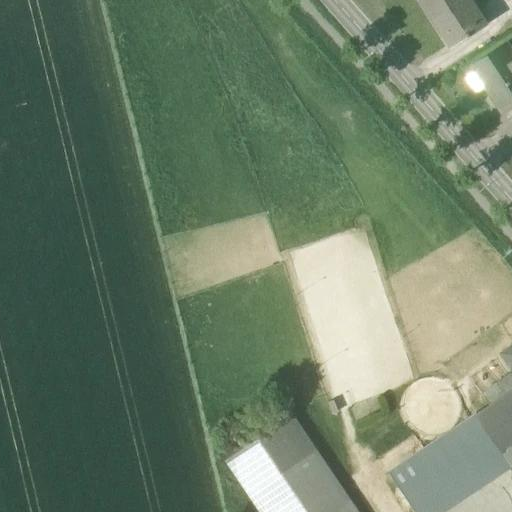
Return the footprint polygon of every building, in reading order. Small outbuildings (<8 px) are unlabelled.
[(422,0),(453,47),(486,26),(468,0),(422,0)] [(485,88),(502,113),(504,112),(503,110),(511,103),(511,52),(506,43),(504,45),(505,46),(474,67),(473,65),(471,67),(475,74),(485,88)] [(485,88),(475,74),(467,79),(476,93),(485,88)] [(511,448),(511,391),(477,415),(504,454),(511,448)] [(477,415),(409,461),(425,484),(405,498),(414,511),(447,511),(511,468),(511,466),(504,454),(477,415)] [(226,461),(249,496),(316,451),(293,417),(226,461)] [(249,496),(260,511),(335,511),(350,502),(316,451),(249,496)] [(389,474),(405,498),(425,484),(409,461),(389,474)] [(357,511),(350,502),(335,511),(357,511)]
